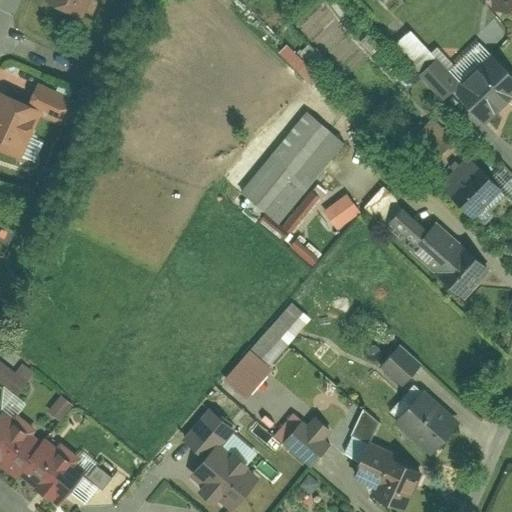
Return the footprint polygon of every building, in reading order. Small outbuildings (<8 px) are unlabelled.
[(43,0),(42,3),(84,22),(93,0),(43,0)] [(476,36),(437,73),(471,109),(510,72),(476,36)] [(311,84),(319,76),(285,45),(278,53),(311,84)] [(0,91),(0,92),(0,152),(22,162),(45,111),(0,91)] [(290,96),(222,178),(262,211),(330,129),(290,96)] [(435,118),(410,133),(427,160),(451,144),(435,118)] [(440,181),(485,227),(511,202),(511,174),(504,166),(491,179),(467,154),(440,181)] [(347,193),(321,209),(334,229),(360,213),(347,193)] [(370,214),(451,287),(477,259),(420,207),(411,217),(387,195),(370,214)] [(242,397),(312,320),(291,301),(221,378),(242,397)] [(324,341),(313,354),(329,368),(340,355),(324,341)] [(399,385),(420,362),(396,341),(376,363),(399,385)] [(0,360),(0,382),(16,396),(35,373),(23,363),(15,372),(0,360)] [(455,419),(417,386),(388,420),(426,453),(455,419)] [(72,405),(59,395),(47,411),(61,421),(72,405)] [(266,429),(296,455),(316,432),(308,425),(314,417),(293,399),(266,429)] [(10,418),(0,409),(0,467),(11,476),(15,471),(40,440),(31,433),(35,428),(14,412),(10,418)] [(195,436),(216,417),(209,410),(188,429),(195,436)] [(358,471),(354,482),(391,498),(408,460),(376,446),(379,439),(351,427),(336,461),(358,471)] [(43,436),(40,440),(15,471),(32,485),(30,488),(48,502),(50,499),(57,504),(84,470),(75,463),(79,457),(59,442),(56,446),(43,436)] [(218,442),(189,480),(230,511),(231,511),(260,475),(218,442)]
